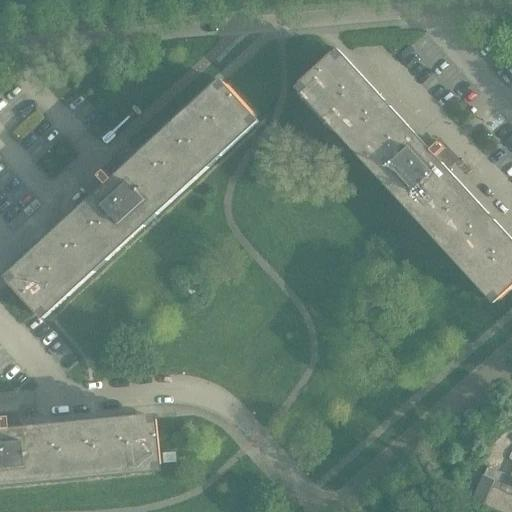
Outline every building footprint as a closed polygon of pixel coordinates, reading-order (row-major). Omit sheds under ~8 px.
[(336,55),(303,86),(500,301),(511,289),(511,247),(443,171),(428,155),(336,55)] [(12,283),(42,316),(257,118),(227,85),(128,176),(112,191),(12,283)] [(428,155),(443,171),(456,160),(447,151),(448,150),(441,143),(428,155)] [(112,191),(128,176),(116,163),(107,171),(100,177),(112,191)] [(0,435),(15,434),(13,417),(1,418),(1,417),(0,417),(0,435)] [(0,480),(152,466),(148,422),(15,434),(0,435),(0,480)] [(174,462),(173,453),(162,454),(162,463),(174,462)] [(475,502),(483,506),(498,511),(511,511),(511,494),(492,486),(489,492),(482,488),(475,502)]
